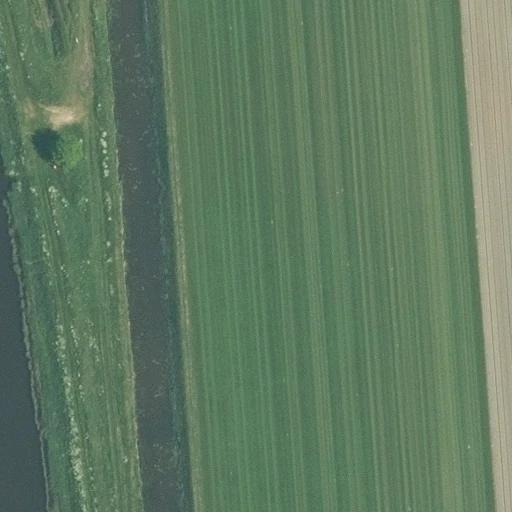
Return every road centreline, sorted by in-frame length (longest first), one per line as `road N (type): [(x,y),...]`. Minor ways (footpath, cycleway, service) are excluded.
road 1 (track): [(89,511),(32,132)]
road 2 (track): [(32,132),(88,78),(83,0)]
road 3 (track): [(32,132),(0,6)]
